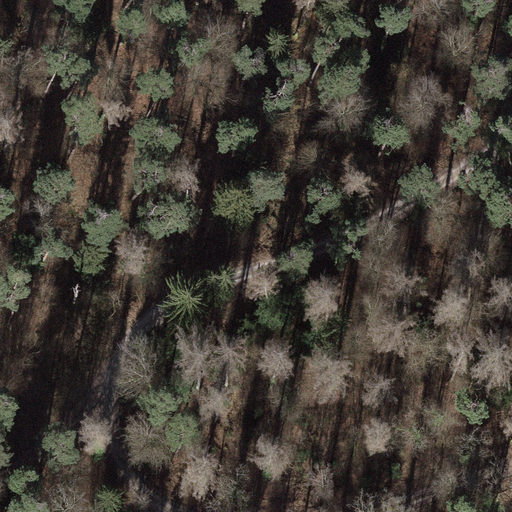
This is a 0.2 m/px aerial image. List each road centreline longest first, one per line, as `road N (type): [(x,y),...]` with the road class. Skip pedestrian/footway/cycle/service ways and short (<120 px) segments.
road 1 (track): [(511,137),(339,240),(199,285),(116,352),(106,397),(119,458),(171,511)]
road 2 (track): [(365,511),(511,470)]
road 3 (track): [(0,478),(106,397)]
